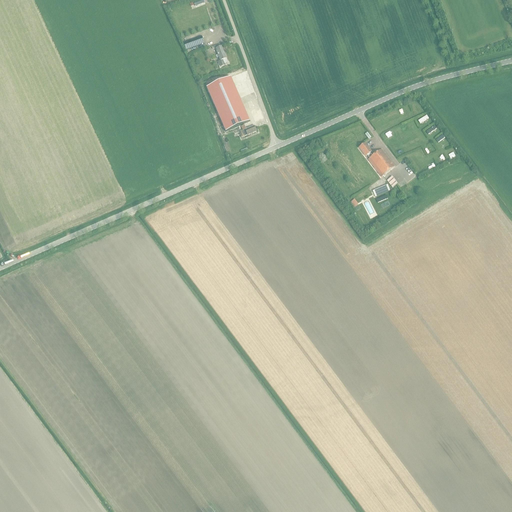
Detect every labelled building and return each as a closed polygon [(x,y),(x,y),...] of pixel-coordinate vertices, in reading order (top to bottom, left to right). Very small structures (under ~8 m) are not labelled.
[(174,6),(178,21),(184,20),(179,5),(174,6)] [(202,36),(183,43),(186,50),(204,43),(202,36)] [(221,47),(221,48),(218,42),(210,45),(212,50),(214,49),(215,50),(216,49),(218,55),(219,58),(220,61),(218,62),(220,67),(228,64),(225,55),(224,55),(221,47)] [(231,78),(207,88),(226,132),(250,122),(231,78)] [(243,131),(239,133),(241,138),(244,137),(257,132),(254,126),(250,128),(246,129),(244,126),(241,127),(243,131)] [(426,152),(431,148),(427,143),(422,147),(426,152)] [(381,150),(372,157),(370,154),(371,153),(365,144),(359,149),(365,157),(367,156),(369,159),(368,160),(381,178),(395,168),(381,150)] [(387,181),(392,188),(397,184),(392,177),(387,181)] [(373,191),(375,197),(390,191),(387,185),(373,191)]
